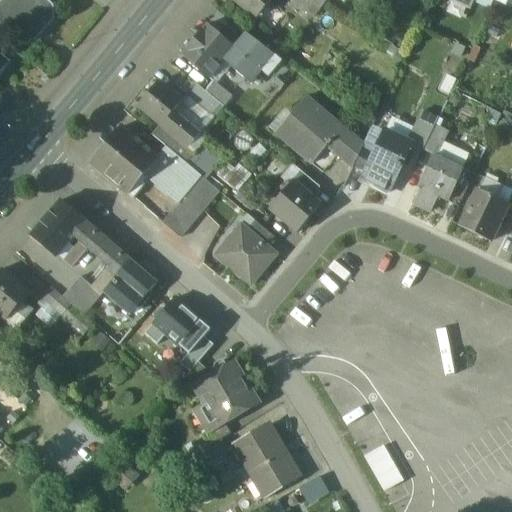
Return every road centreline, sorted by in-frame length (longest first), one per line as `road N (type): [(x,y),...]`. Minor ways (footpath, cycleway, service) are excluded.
road 1 (residential): [(248,326),(351,217),(421,236),(511,280)]
road 2 (residential): [(40,143),(248,326)]
road 3 (residential): [(248,326),(278,362),(365,511)]
road 4 (tertiary): [(40,143),(160,0)]
